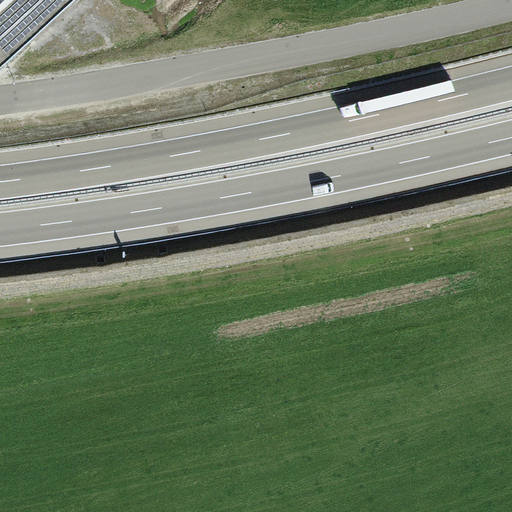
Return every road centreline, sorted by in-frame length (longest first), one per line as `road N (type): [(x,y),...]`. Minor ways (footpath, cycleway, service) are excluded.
road 1 (motorway): [(511,81),(187,152),(0,180)]
road 2 (unclassified): [(511,4),(347,41),(0,98)]
road 3 (motorway): [(0,230),(220,198),(511,137)]
